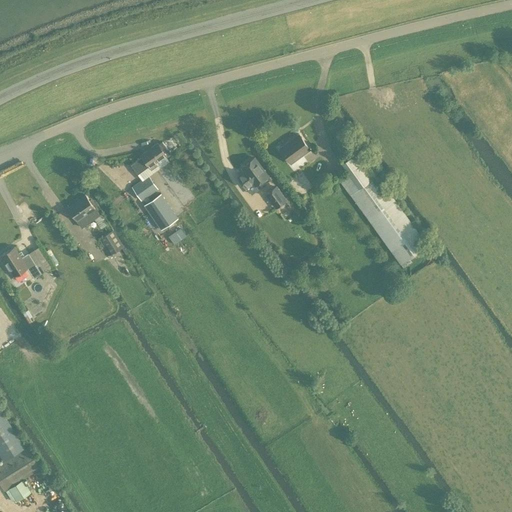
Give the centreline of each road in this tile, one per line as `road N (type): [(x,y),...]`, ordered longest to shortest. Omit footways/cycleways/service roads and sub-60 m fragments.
road 1 (unclassified): [(10,150),(108,109),(511,6)]
road 2 (secondary): [(0,100),(84,64),(320,0)]
